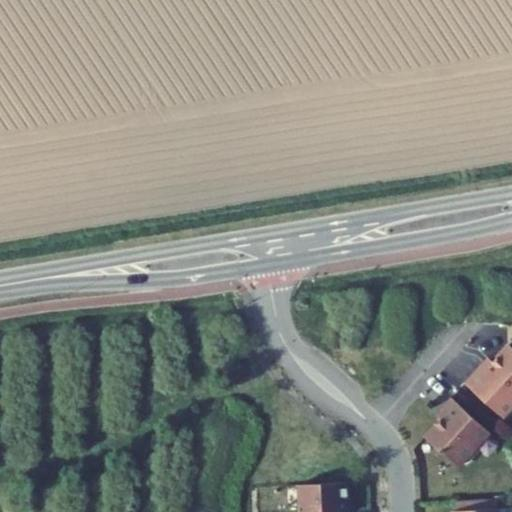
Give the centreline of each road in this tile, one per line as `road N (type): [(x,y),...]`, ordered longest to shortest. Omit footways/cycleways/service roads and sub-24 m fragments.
road 1 (residential): [(265,265),(277,328),(294,356),(398,457),(403,511)]
road 2 (tertiary): [(511,192),(260,233)]
road 3 (tertiary): [(265,265),(511,220)]
road 4 (tertiary): [(16,282),(159,279),(265,265)]
road 5 (tertiary): [(260,233),(16,282)]
